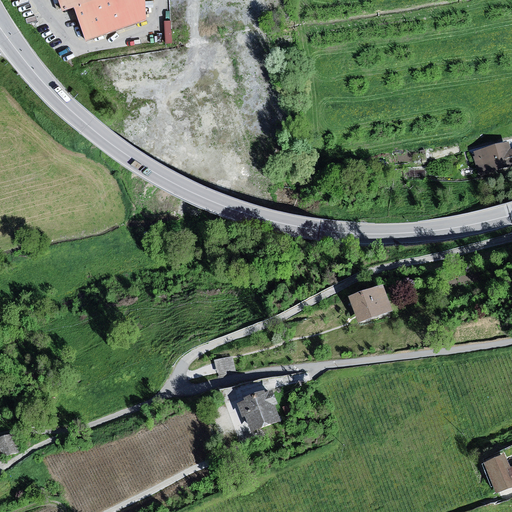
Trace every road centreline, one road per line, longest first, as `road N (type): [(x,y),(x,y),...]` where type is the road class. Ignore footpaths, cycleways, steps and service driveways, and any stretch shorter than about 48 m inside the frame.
road 1 (unclassified): [(511,237),(369,271),(200,350),(176,379),(191,389),(251,373),(511,341)]
road 2 (secondary): [(511,214),(373,233),(320,230),(220,204),(116,148),(43,82),(0,24)]
road 3 (track): [(107,511),(247,444),(227,397)]
road 4 (track): [(178,383),(56,438),(0,475)]
road 5 (track): [(337,328),(177,376)]
